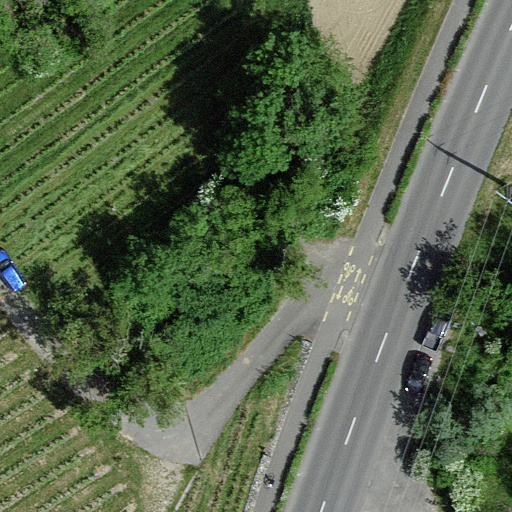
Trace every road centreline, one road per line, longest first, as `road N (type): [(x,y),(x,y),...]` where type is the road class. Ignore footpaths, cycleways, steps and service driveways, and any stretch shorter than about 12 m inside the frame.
road 1 (track): [(403,294),(350,283),(330,288),(215,410),(165,428),(100,403),(0,280)]
road 2 (tertiary): [(323,511),(511,30)]
road 3 (track): [(263,0),(283,201),(330,288)]
